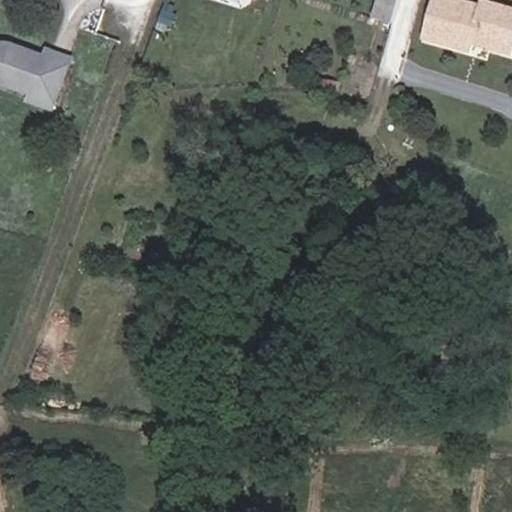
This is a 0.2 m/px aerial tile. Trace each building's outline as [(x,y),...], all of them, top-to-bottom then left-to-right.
[(377,0),(374,13),(393,19),(398,0),(377,0)] [(488,0),(487,3),(477,0),(439,0),(429,33),(473,47),(478,34),(493,38),(491,44),(511,50),(511,4),(497,0),(488,0)] [(37,87),(49,52),(14,39),(0,37),(0,71),(6,73),(6,74),(19,78),(18,81),(37,87)] [(52,45),(49,52),(37,87),(34,95),(56,102),(73,53),(52,45)] [(78,467),(63,466),(64,482),(78,482),(78,467)]
